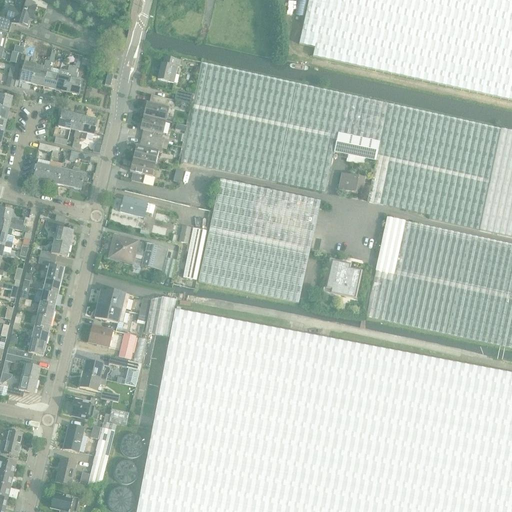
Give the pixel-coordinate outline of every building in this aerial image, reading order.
[(33,6),(34,5),(29,3),(27,0),(25,0),(24,0),(22,1),(19,0),(16,0),(14,8),(10,7),(6,20),(0,17),(0,32),(8,35),(10,28),(9,27),(10,23),(26,29),(31,14),(33,15),(32,15),(33,16),(36,7),(33,6)] [(511,0),(308,0),(298,47),(314,51),(312,59),(511,103),(511,0)] [(178,69),(180,62),(164,59),(162,65),(161,65),(157,82),(173,85),(177,69),(178,69)] [(31,85),(43,88),(49,62),(45,61),(43,67),(36,65),(34,71),(31,85)] [(43,88),(54,91),(58,77),(51,75),(53,69),(51,69),(53,63),(49,62),(43,88)] [(201,65),(180,164),(324,194),(333,152),(337,133),(379,142),(375,161),(366,202),(429,215),(428,220),(511,237),(511,132),(382,104),(201,65)] [(54,91),(66,94),(72,68),(68,67),(67,73),(59,70),(58,77),(54,91)] [(19,82),(31,85),(34,71),(22,68),(19,82)] [(76,69),(72,68),(66,94),(78,97),(82,83),(75,81),(76,75),(75,74),(76,69)] [(190,106),(192,96),(176,92),(174,102),(190,106)] [(0,96),(0,107),(9,110),(12,99),(0,96)] [(145,104),(142,118),(165,123),(169,107),(171,107),(172,102),(150,97),(148,105),(145,104)] [(0,107),(0,120),(6,122),(9,110),(0,107)] [(58,128),(70,131),(73,116),(61,113),(58,128)] [(70,131),(81,134),(85,119),(73,116),(70,131)] [(142,132),(140,140),(162,145),(162,144),(163,140),(161,140),(165,123),(142,118),(139,131),(142,132)] [(97,122),(85,119),(81,134),(80,139),(85,141),(87,135),(93,137),(97,122)] [(337,133),(333,152),(347,155),(345,162),(363,166),(365,159),(375,161),(379,142),(337,133)] [(54,144),(60,145),(66,147),(67,142),(55,139),(54,144)] [(135,147),(132,161),(155,166),(158,153),(160,153),(161,149),(162,145),(140,140),(138,148),(135,147)] [(50,152),(52,152),(58,153),(59,149),(39,145),(38,151),(50,153),(50,152)] [(94,145),(92,153),(99,154),(101,147),(94,145)] [(91,157),(76,154),(75,158),(76,158),(78,159),(78,160),(89,163),(91,157)] [(151,182),(155,166),(132,161),(129,174),(132,175),(130,183),(152,188),(153,183),(151,182)] [(56,186),(60,170),(61,165),(50,162),(48,168),(45,183),(56,186)] [(32,180),(45,183),(48,168),(36,165),(32,180)] [(72,173),(68,189),(80,192),(84,176),(77,175),(79,169),(73,167),(72,173)] [(181,181),(183,170),(177,169),(175,180),(181,181)] [(56,186),(68,189),(72,173),(60,170),(56,186)] [(361,190),(363,180),(341,176),(338,191),(357,195),(358,189),(361,190)] [(298,304),(303,280),(320,202),(220,180),(198,280),(197,282),(298,304)] [(143,219),(146,204),(136,202),(135,203),(123,200),(119,213),(143,219)] [(0,209),(0,221),(9,224),(14,226),(16,221),(10,219),(12,213),(0,209)] [(23,227),(26,228),(32,229),(35,218),(29,216),(28,220),(25,219),(23,227)] [(56,216),(54,222),(64,224),(65,219),(56,216)] [(386,219),(375,272),(392,276),(403,223),(386,219)] [(23,227),(14,226),(9,224),(0,221),(0,234),(7,236),(8,229),(25,233),(26,228),(23,227)] [(55,234),(53,241),(69,245),(72,232),(63,230),(64,224),(54,222),(48,221),(46,227),(52,229),(51,233),(55,234)] [(511,348),(511,246),(472,238),(403,223),(392,276),(375,272),(373,280),(365,318),(511,348)] [(179,243),(188,245),(191,228),(182,227),(179,243)] [(189,245),(182,279),(196,281),(206,232),(191,229),(188,244),(189,245)] [(0,234),(0,246),(4,247),(11,249),(13,244),(5,242),(7,236),(0,234)] [(132,262),(133,260),(134,256),(142,259),(140,267),(162,272),(167,251),(114,238),(109,259),(119,262),(120,259),(132,262)] [(40,252),(39,258),(55,261),(56,256),(66,258),(69,245),(53,241),(51,249),(48,248),(46,254),(40,252)] [(48,272),(46,280),(61,283),(64,270),(53,268),(55,261),(39,258),(38,264),(44,266),(43,271),(48,272)] [(332,261),(328,280),(326,289),(331,290),(330,293),(355,299),(361,272),(340,267),(341,263),(332,261)] [(46,280),(43,292),(58,295),(61,283),(46,280)] [(13,287),(0,283),(0,288),(12,291),(13,287)] [(13,287),(12,291),(10,298),(15,299),(18,288),(13,287)] [(101,291),(98,305),(125,311),(129,295),(113,292),(113,294),(101,291)] [(43,292),(40,304),(55,307),(58,295),(43,292)] [(143,299),(139,315),(147,316),(150,301),(143,299)] [(144,333),(144,334),(168,338),(175,301),(162,299),(151,301),(144,333)] [(40,304),(37,316),(52,320),(55,307),(40,304)] [(125,311),(98,305),(94,319),(118,324),(117,329),(122,330),(124,323),(122,323),(125,311)] [(7,308),(5,319),(10,321),(13,309),(7,308)] [(511,511),(511,375),(317,339),(174,312),(142,481),(136,511),(511,511)] [(37,316),(34,329),(49,332),(52,320),(37,316)] [(108,348),(112,331),(93,326),(89,343),(108,348)] [(34,329),(31,341),(46,344),(49,332),(34,329)] [(130,360),(136,337),(124,335),(119,357),(130,360)] [(11,336),(9,343),(17,345),(18,338),(11,336)] [(138,339),(132,361),(141,363),(146,340),(138,339)] [(8,349),(6,355),(32,361),(32,360),(33,355),(43,357),(46,344),(31,341),(30,349),(25,347),(24,353),(8,349)] [(6,355),(5,362),(10,363),(20,365),(19,369),(23,370),(21,378),(37,381),(40,369),(30,367),(32,361),(6,355)] [(141,365),(110,357),(109,364),(139,371),(141,365)] [(86,362),(83,375),(104,380),(106,381),(107,375),(109,374),(110,370),(109,368),(103,366),(86,362)] [(128,370),(124,385),(135,388),(139,372),(128,370)] [(83,375),(79,388),(97,392),(99,385),(104,386),(106,381),(104,380),(83,375)] [(14,389),(8,388),(7,394),(22,398),(24,392),(34,394),(37,381),(21,378),(19,385),(15,384),(14,389)] [(0,386),(0,396),(6,398),(7,394),(8,388),(0,386)] [(118,403),(120,396),(102,393),(100,399),(118,403)] [(98,412),(93,411),(94,407),(90,406),(90,404),(75,401),(71,417),(87,420),(87,418),(96,420),(98,412)] [(111,410),(108,422),(126,426),(129,414),(111,410)] [(103,423),(87,486),(101,482),(116,426),(107,424),(103,423)] [(78,453),(84,430),(68,426),(63,450),(78,453)] [(98,440),(101,429),(93,427),(90,438),(98,440)] [(9,430),(6,443),(20,446),(23,434),(9,430)] [(0,454),(17,458),(20,446),(6,443),(1,442),(0,445),(0,454)] [(70,486),(76,463),(61,459),(55,483),(70,486)] [(0,460),(0,472),(13,476),(16,464),(0,460)] [(116,462),(116,479),(135,479),(135,462),(116,462)] [(0,472),(0,484),(10,487),(13,476),(0,472)] [(86,485),(89,475),(82,473),(79,483),(86,485)] [(0,484),(0,496),(7,499),(10,487),(0,484)] [(109,508),(131,509),(132,489),(110,488),(109,508)] [(76,511),(79,499),(72,498),(53,494),(53,495),(51,496),(50,500),(52,502),(50,509),(60,511),(59,511),(76,511)]
